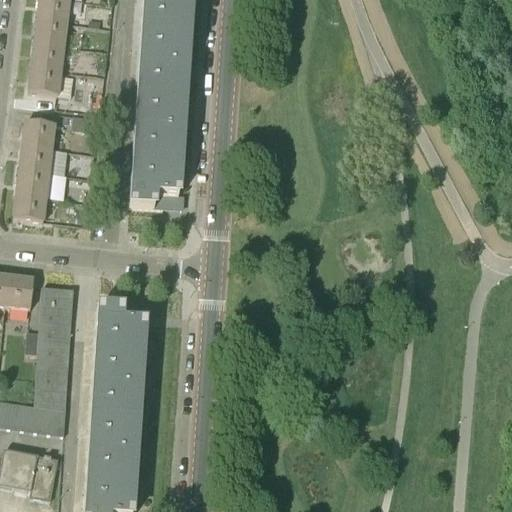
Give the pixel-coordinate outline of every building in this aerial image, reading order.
[(141,0),(128,212),(162,214),(163,201),(177,202),(190,8),(176,7),(176,0),(141,0)] [(68,4),(38,1),(35,24),(65,28),(68,4)] [(65,28),(35,24),(33,48),(62,52),(65,28)] [(62,52),(33,48),(30,72),(60,76),(62,52)] [(60,76),(30,72),(27,98),(57,101),(60,76)] [(23,127),(20,152),(50,155),(68,157),(70,135),(95,138),(97,125),(54,119),(53,131),(23,127)] [(20,152),(17,176),(47,179),(50,155),(20,152)] [(47,179),(17,176),(15,200),(44,203),(47,179)] [(44,203),(15,200),(12,224),(41,228),(44,203)] [(7,282),(3,312),(29,315),(32,284),(7,282)] [(37,413),(51,415),(64,416),(72,295),(41,293),(38,338),(36,360),(33,412),(37,413)] [(96,312),(82,511),(131,511),(143,328),(129,327),(130,314),(96,312)] [(36,360),(38,338),(25,337),(24,359),(36,360)] [(0,432),(7,433),(10,409),(0,407),(0,432)] [(21,435),(24,411),(10,409),(7,433),(21,435)] [(34,437),(37,413),(33,412),(24,411),(21,435),(34,437)] [(48,439),(51,415),(37,413),(34,437),(48,439)] [(51,415),(48,439),(63,441),(65,416),(64,416),(51,415)] [(2,456),(0,467),(0,492),(28,497),(28,503),(49,507),(53,487),(57,466),(49,464),(49,463),(42,461),(42,463),(2,456)]
